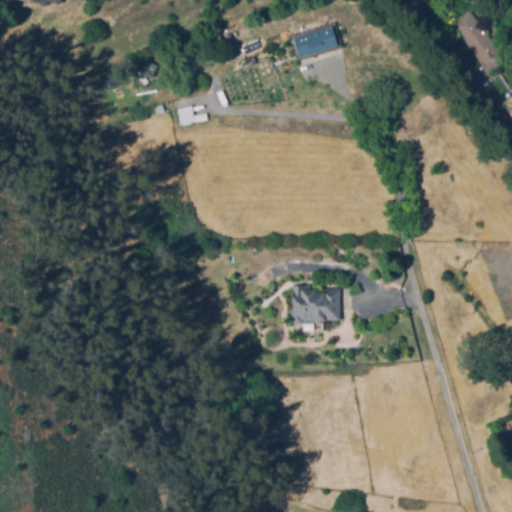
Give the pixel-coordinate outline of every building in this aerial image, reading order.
[(470,10),(471,10),(496,45),(500,43),(510,57),(490,72),(454,22),(470,10)] [(302,56),(296,37),(333,25),(339,44),(302,56)] [(154,76),(148,73),(141,76),(137,66),(146,62),(148,59),(160,65),(154,76)] [(511,120),(511,94),(501,101),(511,120)] [(158,114),(155,106),(163,102),(166,110),(158,114)] [(181,116),(179,107),(193,104),(195,113),(181,116)] [(341,290),(341,322),(305,322),(304,325),(297,325),(295,322),(293,322),(293,313),(297,313),(296,288),(302,288),(301,291),(341,290)]
